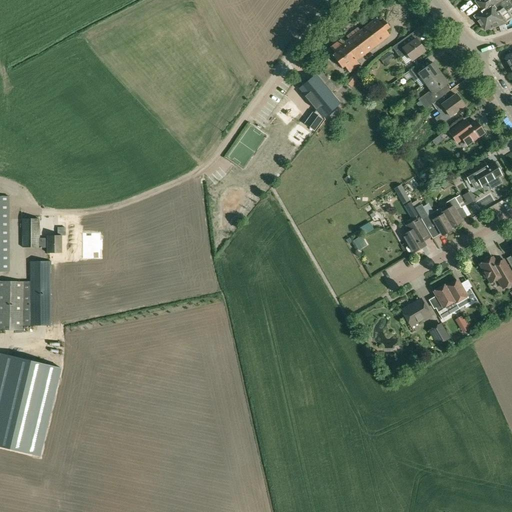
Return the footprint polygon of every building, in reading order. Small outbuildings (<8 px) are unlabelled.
[(481,11),(474,16),(479,23),(497,10),(496,9),(501,5),(500,4),(505,0),(475,0),(474,1),(481,11)] [(497,10),(479,23),(483,29),(484,30),(486,30),(506,23),(505,22),(501,17),(507,12),(506,11),(511,6),(511,3),(509,0),(505,0),(500,4),(501,5),(496,9),(497,10)] [(384,20),(380,23),(376,18),(343,43),(340,40),(330,47),(335,53),(332,56),(342,68),(345,66),(349,73),(359,65),(356,61),(389,35),(386,31),(390,28),(384,20)] [(410,44),(405,38),(392,47),(401,59),(407,54),(412,60),(424,51),(416,39),(410,44)] [(389,52),(380,58),(385,66),(389,64),(387,60),(392,57),(389,52)] [(409,71),(408,71),(403,76),(406,81),(412,77),(415,81),(420,77),(425,84),(440,73),(433,62),(423,70),(419,64),(409,71)] [(424,96),(420,99),(426,108),(430,105),(432,104),(442,97),(438,91),(448,83),(440,73),(425,84),(430,91),(424,96)] [(340,104),(331,93),(324,85),(322,82),(316,75),(316,74),(315,75),(299,89),(299,88),(298,89),(305,96),(304,97),(305,97),(315,109),(315,110),(316,110),(322,118),(323,118),(339,104),(340,105),(340,104)] [(368,100),(375,96),(371,91),(364,95),(368,100)] [(435,108),(436,110),(440,115),(434,119),(440,126),(451,118),(450,116),(464,106),(456,94),(445,102),(442,97),(432,104),(435,108)] [(466,121),(460,125),(450,132),(457,143),(462,139),(467,146),(484,134),(476,122),(470,126),(466,121)] [(487,167),(483,161),(464,172),(470,182),(477,178),(482,186),(489,182),(492,188),(502,183),(498,176),(501,175),(498,170),(500,168),(497,163),(495,164),(494,162),(487,167)] [(434,178),(424,184),(430,192),(439,186),(434,178)] [(450,180),(441,185),(445,192),(454,186),(450,180)] [(395,190),(397,194),(399,193),(405,203),(409,201),(401,187),(400,186),(394,189),(395,190)] [(467,204),(475,200),(471,191),(462,195),(467,204)] [(0,271),(9,272),(9,197),(0,196),(0,271)] [(446,207),(448,209),(443,213),(453,230),(452,228),(462,222),(456,212),(461,209),(461,208),(465,206),(459,196),(447,203),(446,205),(446,207)] [(410,203),(405,206),(412,218),(417,215),(410,203)] [(425,212),(419,216),(425,226),(434,221),(442,236),(453,230),(443,213),(442,213),(440,209),(428,216),(425,212)] [(39,248),(39,247),(39,239),(39,219),(22,219),(22,248),(39,248)] [(413,253),(425,246),(423,241),(429,238),(418,219),(407,226),(410,231),(403,236),(408,245),(407,246),(406,249),(408,252),(410,253),(412,252),(413,253)] [(363,234),(373,230),(370,223),(361,226),(363,234)] [(100,250),(102,250),(102,241),(100,240),(100,234),(83,234),(82,259),(100,259),(100,250)] [(39,239),(39,247),(47,247),(47,253),(61,253),(62,236),(47,236),(47,239),(39,239)] [(353,241),(356,247),(364,242),(361,236),(353,241)] [(511,283),(511,274),(504,260),(497,264),(493,257),(491,258),(489,257),(486,259),(486,261),(480,265),(490,283),(497,279),(503,289),(511,283)] [(50,262),(30,262),(31,282),(31,326),(51,326),(50,262)] [(445,285),(456,303),(461,300),(466,308),(478,301),(470,288),(464,291),(457,280),(446,287),(445,285)] [(22,326),(31,326),(31,282),(23,282),(0,281),(0,330),(22,331),(22,326)] [(456,303),(445,285),(434,292),(441,304),(435,308),(442,319),(452,313),(449,309),(451,308),(449,304),(454,301),(455,303),(456,303)] [(404,309),(404,312),(402,312),(411,327),(430,315),(421,299),(404,309)] [(461,316),(455,320),(462,332),(468,328),(461,316)] [(440,324),(429,331),(438,345),(448,339),(440,324)] [(0,355),(0,448),(39,458),(60,370),(0,355)]
